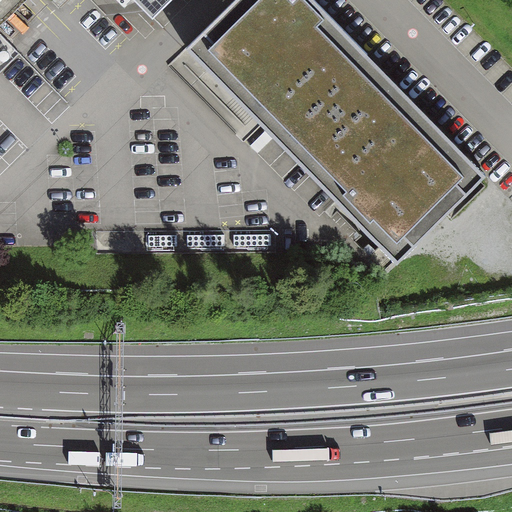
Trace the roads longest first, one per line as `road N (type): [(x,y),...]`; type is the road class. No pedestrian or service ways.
road 1 (motorway): [(0,444),(187,451),(344,445)]
road 2 (motorway): [(322,389),(0,390)]
road 3 (motorway): [(511,341),(322,389)]
road 4 (motorway): [(511,367),(322,389)]
road 5 (motorway): [(344,445),(443,463),(511,458)]
road 6 (motorway): [(344,445),(511,426)]
